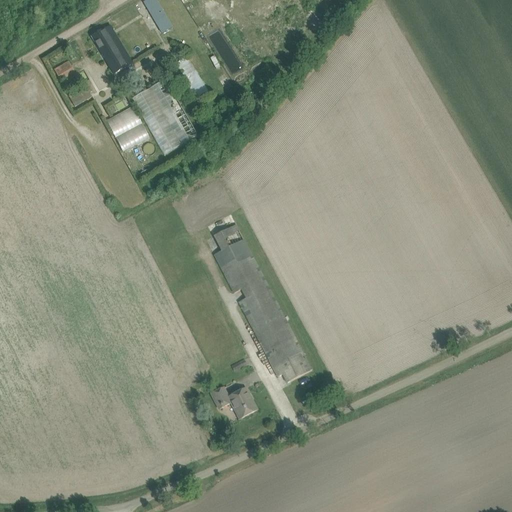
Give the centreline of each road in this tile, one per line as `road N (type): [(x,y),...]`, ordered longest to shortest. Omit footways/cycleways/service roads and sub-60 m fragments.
road 1 (unclassified): [(122,508),(511,331)]
road 2 (track): [(0,72),(120,0)]
